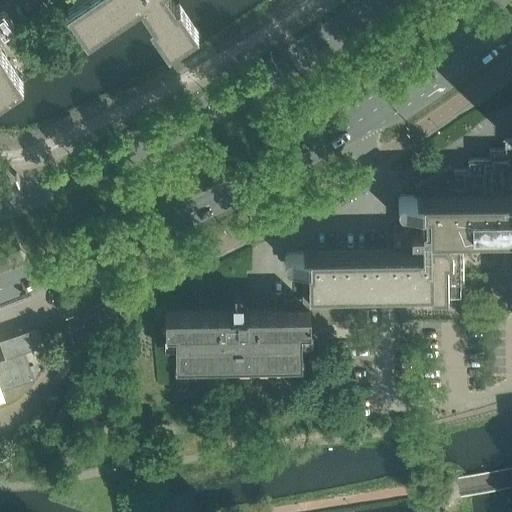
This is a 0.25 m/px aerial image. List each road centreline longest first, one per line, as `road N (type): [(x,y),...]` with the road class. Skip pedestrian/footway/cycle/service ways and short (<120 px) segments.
road 1 (secondary): [(0,292),(258,187),(511,18)]
road 2 (secondary): [(382,0),(187,120),(0,202)]
